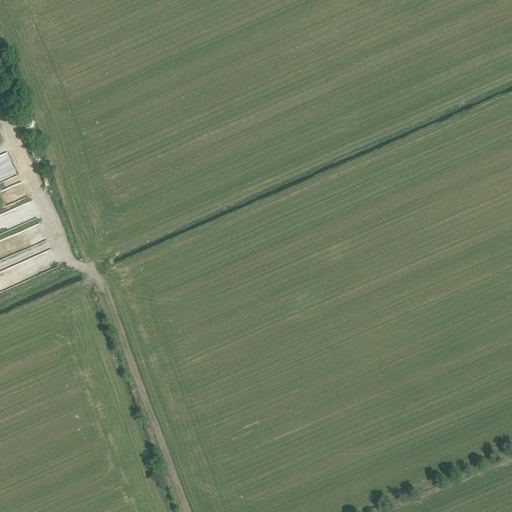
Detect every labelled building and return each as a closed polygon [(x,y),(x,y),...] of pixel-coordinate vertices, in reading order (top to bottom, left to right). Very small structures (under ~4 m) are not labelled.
[(0,156),(0,169),(13,164),(8,153),(0,156)] [(2,191),(6,202),(27,193),(23,183),(2,191)] [(0,235),(39,221),(34,206),(0,218),(0,235)] [(0,242),(0,262),(47,242),(40,225),(0,242)] [(0,279),(4,289),(62,268),(57,252),(0,273),(0,279)]
